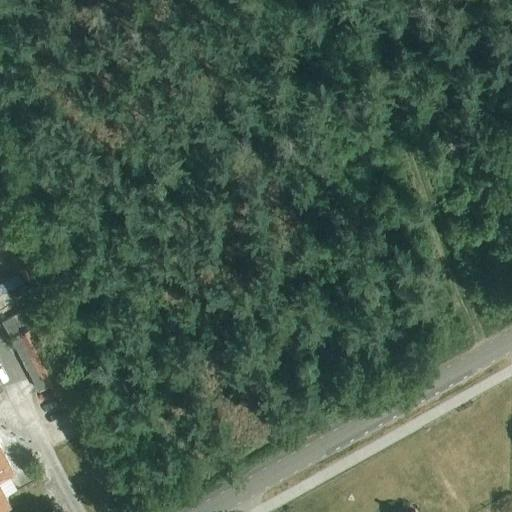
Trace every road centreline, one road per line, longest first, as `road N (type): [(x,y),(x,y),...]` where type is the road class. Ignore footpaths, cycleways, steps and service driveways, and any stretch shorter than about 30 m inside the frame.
road 1 (track): [(361,0),(415,167),(490,354)]
road 2 (tertiary): [(205,511),(511,342)]
